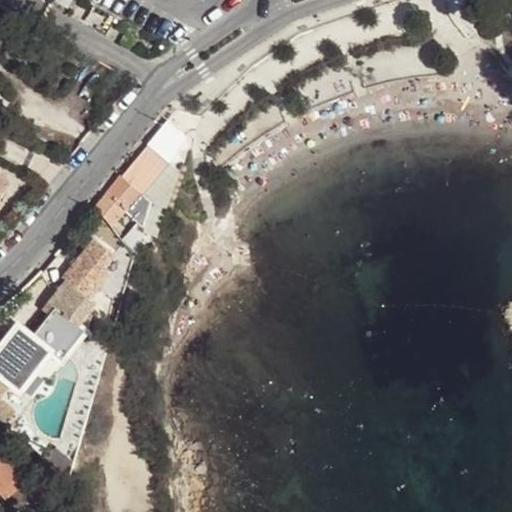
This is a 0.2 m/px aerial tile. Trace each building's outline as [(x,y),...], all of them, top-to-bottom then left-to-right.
[(56,0),(55,1),(68,9),(72,0),(56,0)] [(486,0),(468,0),(471,24),(490,22),(486,0)] [(141,50),(151,38),(141,29),(131,42),(141,50)] [(145,146),(119,177),(140,195),(166,163),(145,146)] [(0,191),(8,183),(0,174),(0,191)] [(118,176),(92,207),(108,226),(121,211),(128,216),(143,197),(140,195),(119,177),(118,176)] [(8,183),(0,191),(0,202),(10,184),(8,183)] [(16,325),(0,346),(0,376),(7,383),(13,387),(44,348),(50,353),(51,354),(74,325),(52,308),(30,336),(16,325)] [(83,332),(74,325),(51,354),(60,361),(83,332)] [(44,348),(13,387),(19,392),(50,353),(44,348)] [(0,493),(20,476),(0,453),(0,493)] [(20,476),(0,493),(0,498),(1,500),(23,480),(20,476)]
